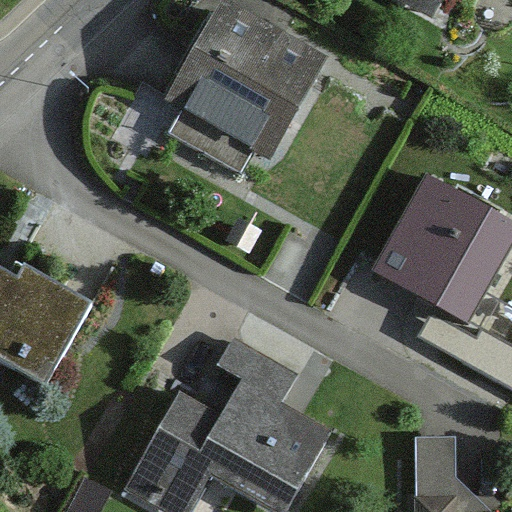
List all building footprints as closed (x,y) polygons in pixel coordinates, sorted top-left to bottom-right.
[(447,0),(411,0),(439,15),(447,0)] [(328,71),(228,14),(178,101),(278,158),(328,71)] [(511,251),(511,227),(441,187),(390,275),(471,321),(511,251)] [(91,318),(0,267),(0,358),(53,388),(91,318)] [(232,412),(189,387),(128,490),(166,511),(205,511),(234,465),(302,505),(341,439),(284,406),(301,377),(249,346),(238,365),(254,374),(232,412)] [(455,441),(415,442),(415,511),(489,511),(455,482),(455,441)]
